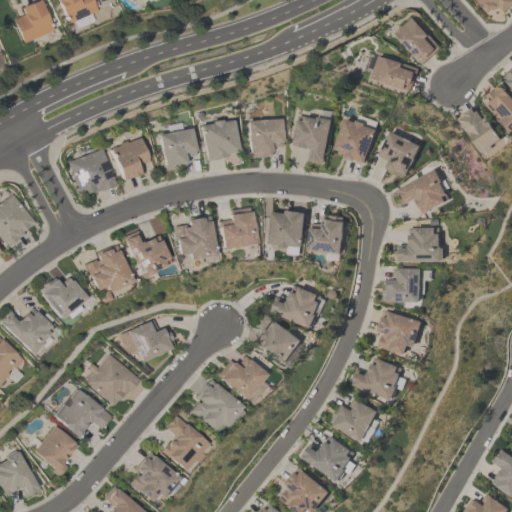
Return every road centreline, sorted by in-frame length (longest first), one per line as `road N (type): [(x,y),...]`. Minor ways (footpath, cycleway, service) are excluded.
road 1 (residential): [(367,200),(334,187),(268,182),(147,199),(64,236),(0,289)]
road 2 (residential): [(225,511),(333,367),(368,260),(367,200)]
road 3 (secondary): [(0,154),(99,105),(296,37)]
road 4 (residential): [(219,327),(108,458),(43,511)]
road 5 (secondary): [(310,0),(123,66)]
road 6 (residential): [(511,384),(437,511)]
road 7 (secondary): [(123,66),(3,120)]
road 8 (residential): [(3,120),(64,236)]
